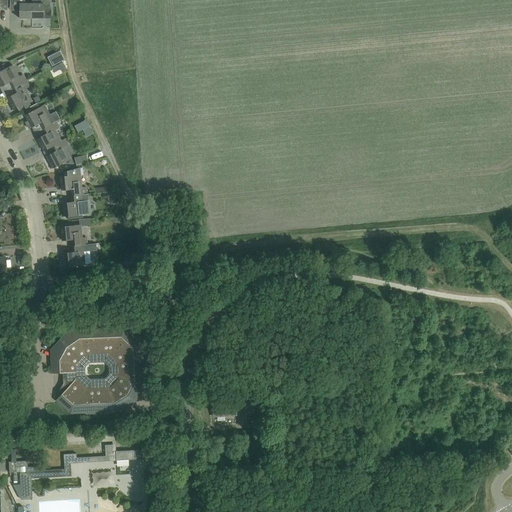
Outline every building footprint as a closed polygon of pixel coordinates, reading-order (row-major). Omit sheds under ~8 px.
[(13,0),(13,6),(19,6),(19,18),(31,18),(31,3),(25,3),(24,0),(13,0)] [(31,3),(31,18),(44,18),(44,6),(49,6),(49,0),(38,0),(38,3),(31,3)] [(47,57),(52,66),(65,59),(60,51),(47,57)] [(12,88),(26,81),(22,74),(18,77),(12,65),(0,71),(0,83),(1,86),(9,82),(12,88)] [(26,81),(12,88),(15,93),(7,97),(14,109),(22,105),(25,109),(31,106),(29,101),(31,100),(25,89),(29,87),(26,81)] [(42,128),(56,121),(60,119),(56,111),(49,114),(44,105),(25,115),(28,121),(25,122),(28,128),(39,122),(42,128)] [(79,123),(83,130),(90,126),(86,120),(79,123)] [(51,146),(61,141),(55,129),(59,127),(56,121),(42,128),(45,134),(37,138),(43,150),(51,146)] [(65,139),(61,141),(51,146),(54,152),(46,156),(52,168),(70,158),(64,147),(68,145),(65,139)] [(29,161),(32,168),(43,162),(40,155),(29,161)] [(74,158),(76,165),(88,162),(86,155),(74,158)] [(64,172),(64,176),(60,176),(61,189),(70,188),(71,195),(86,193),(85,187),(81,187),(80,175),(83,174),(82,167),(64,172)] [(86,193),(71,195),(72,201),(63,202),(64,215),(67,215),(68,219),(83,218),(83,214),(82,201),(87,200),(86,193)] [(72,245),(86,244),(86,237),(81,237),(80,225),(61,227),(62,240),(71,239),(72,245)] [(86,244),(72,245),(72,252),(63,253),(64,266),(84,264),(83,251),(87,251),(86,244)] [(123,261),(124,268),(138,267),(137,260),(123,261)] [(52,348),(53,372),(63,372),(63,383),(62,384),(63,385),(63,384),(68,388),(57,399),(71,412),(85,411),(86,413),(111,412),(112,410),(127,409),(142,392),(141,378),(143,377),(142,352),(140,351),(140,344),(123,329),(67,332),(52,348)] [(245,404),(251,397),(241,388),(235,395),(245,404)] [(236,415),(236,402),(229,403),(229,398),(223,398),(223,403),(212,404),(213,416),(236,415)] [(115,451),(116,461),(129,460),(128,450),(115,451)] [(155,474),(154,453),(144,453),(144,458),(147,458),(148,474),(155,474)] [(31,472),(31,467),(28,467),(27,460),(8,462),(9,473),(19,472),(21,500),(32,499),(31,472)]
